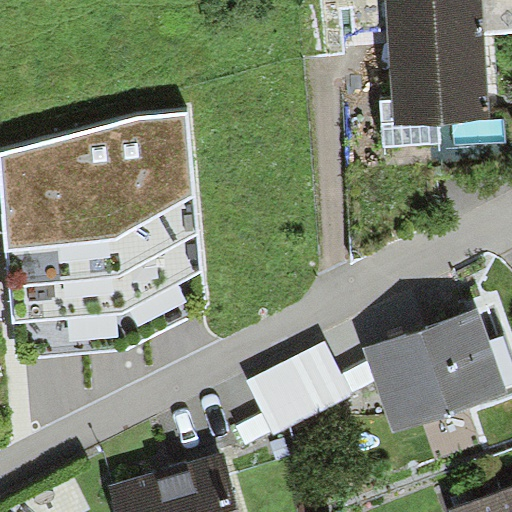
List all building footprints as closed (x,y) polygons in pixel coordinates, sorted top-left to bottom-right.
[(390,0),(399,109),(474,103),(465,0),(390,0)] [(207,311),(187,113),(133,117),(0,147),(0,204),(14,360),(130,351),(207,311)] [(473,309),(374,342),(399,417),(498,384),(473,309)] [(336,340),(244,381),(268,436),(360,396),(336,340)] [(113,480),(120,511),(233,511),(219,454),(113,480)] [(511,511),(511,481),(450,505),(453,511),(511,511)]
